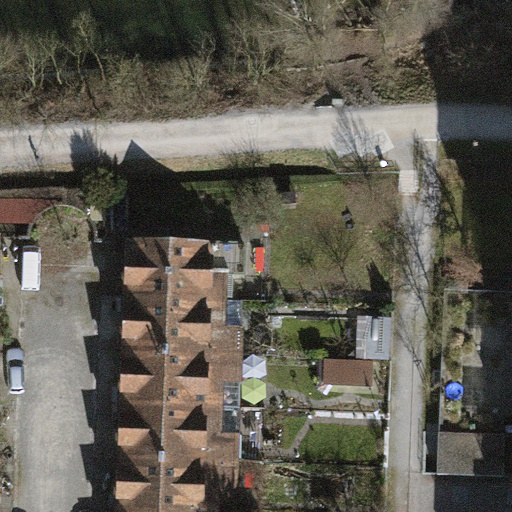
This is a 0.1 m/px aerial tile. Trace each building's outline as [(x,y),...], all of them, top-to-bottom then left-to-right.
[(116,296),(202,300),(203,272),(234,274),(235,245),(118,241),(116,296)] [(202,300),(116,296),(115,351),(201,354),(232,355),(234,301),(202,300)] [(201,354),(115,351),(113,405),(199,408),(230,409),(232,355),(201,354)] [(199,408),(113,405),(111,459),(196,462),(228,463),(230,409),(199,408)] [(196,462),(111,459),(108,511),(193,511),(195,486),(227,487),(228,463),(196,462)]
